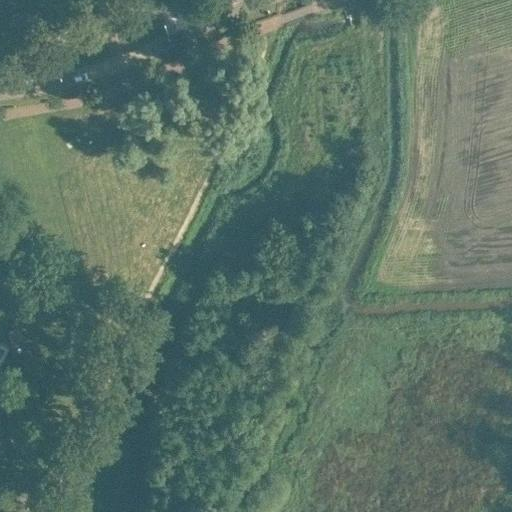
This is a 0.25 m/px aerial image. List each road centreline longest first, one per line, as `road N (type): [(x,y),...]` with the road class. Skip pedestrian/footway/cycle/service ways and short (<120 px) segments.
road 1 (tertiary): [(0,95),(156,48),(239,1)]
road 2 (tertiary): [(239,1),(104,19),(0,79)]
